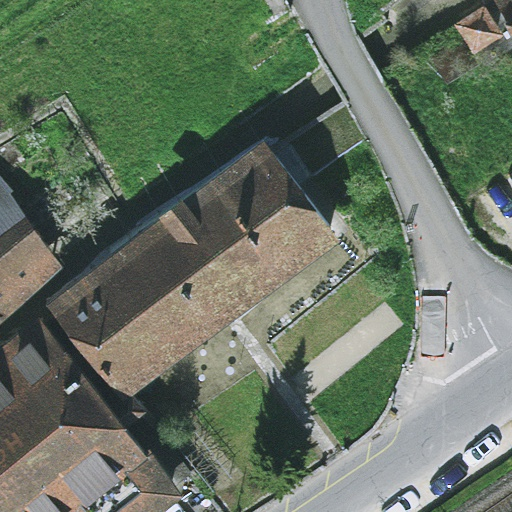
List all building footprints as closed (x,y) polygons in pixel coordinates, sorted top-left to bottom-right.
[(369,0),(380,15),(400,0),(369,0)] [(491,0),(462,19),(487,62),(511,44),(511,26),(496,0),(491,0)] [(511,0),(496,0),(511,26),(511,0)] [(365,137),(346,103),(305,132),(325,167),(365,137)] [(331,225),(270,146),(143,233),(147,239),(55,307),(124,392),(331,225)] [(0,310),(56,258),(7,190),(9,188),(0,178),(0,310)] [(140,511),(172,487),(43,316),(0,351),(0,511),(140,511)]
